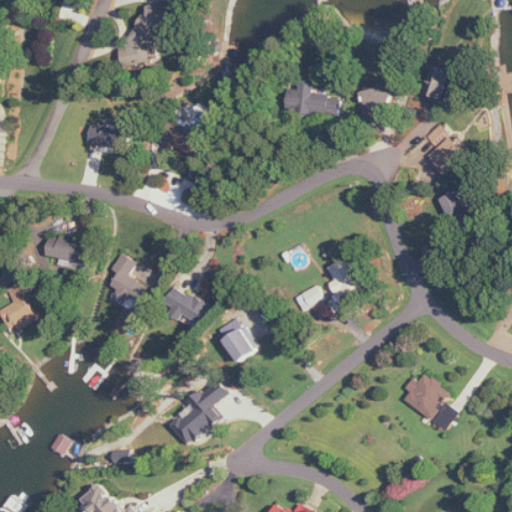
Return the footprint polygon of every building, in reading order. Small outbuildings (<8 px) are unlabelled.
[(130,65),(157,60),(151,27),(186,21),(182,0),(152,6),(154,14),(150,14),(152,25),(142,27),(143,33),(133,35),(136,48),(127,50),(130,65)] [(459,72),(439,65),(430,94),(450,100),(459,72)] [(346,98),(318,94),(320,79),(307,77),(302,110),(344,116),(346,98)] [(400,93),(373,87),(368,112),(394,118),(400,93)] [(137,128),(97,122),(94,144),(135,149),(137,128)] [(200,158),(210,140),(192,129),(193,128),(183,122),(171,142),(200,158)] [(432,136),(443,149),(457,137),(447,124),(432,136)] [(453,176),(475,156),(458,137),(435,157),(453,176)] [(459,224),(473,218),(477,227),(485,224),(469,188),(448,198),(459,224)] [(53,256),(65,258),(64,263),(93,268),(95,253),(85,251),(87,240),(57,235),(53,256)] [(143,262),(129,254),(112,285),(144,302),(153,286),(135,277),(143,262)] [(345,302),(368,289),(351,258),(333,268),(341,280),(335,283),(345,302)] [(6,310),(18,333),(43,320),(24,283),(13,289),(20,303),(6,310)] [(301,296),(308,311),(319,306),(325,319),(336,314),(323,286),(301,296)] [(172,313),(202,328),(214,303),(184,288),(172,313)] [(240,317),(224,328),(229,336),(227,337),(228,339),(225,342),(232,353),(236,350),(243,360),(260,348),(258,346),(263,344),(249,324),(246,326),(240,317)] [(465,412),(452,402),(458,393),(430,373),(424,381),(419,377),(411,388),(416,392),(410,400),(452,430),(465,412)] [(226,379),(237,392),(221,405),(230,416),(218,427),(216,425),(211,429),(213,431),(208,436),(208,437),(202,442),(200,439),(195,444),(178,425),(187,417),(189,420),(190,419),(186,414),(198,404),(195,401),(208,390),(210,392),(226,379)] [(143,511),(138,505),(132,510),(121,495),(118,497),(107,484),(88,499),(98,511),(143,511)] [(304,502),(320,509),(318,511),(275,511),(280,503),(291,508),(292,506),(300,510),(304,502)]
